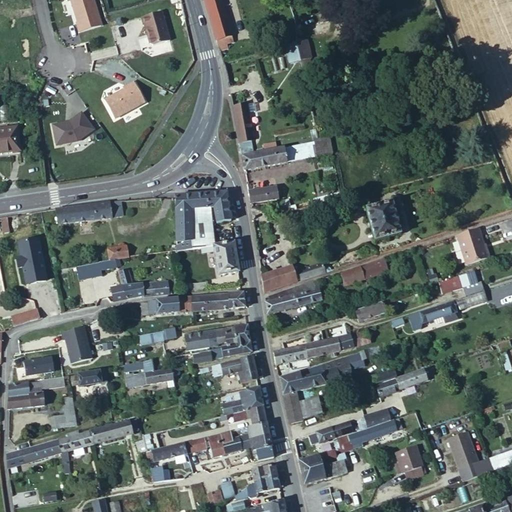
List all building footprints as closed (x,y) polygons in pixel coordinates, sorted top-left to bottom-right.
[(97,26),(90,0),(67,0),(74,23),(72,24),(75,32),(97,26)] [(223,0),(204,0),(217,40),(232,36),(234,35),(223,0)] [(170,45),(161,16),(142,21),(144,30),(145,30),(151,51),(170,45)] [(232,36),(217,40),(218,46),(233,42),(232,36)] [(297,44),(300,59),(301,62),(311,60),(307,42),(297,44)] [(297,43),(287,46),(291,61),(300,59),(297,44),(297,43)] [(115,123),(144,107),(132,87),(123,92),(124,94),(105,104),(115,123)] [(248,106),(233,109),(240,147),(253,144),(255,143),(248,106)] [(82,113),(70,122),(70,123),(66,124),(66,123),(53,125),(57,145),(78,142),(94,130),(82,113)] [(0,153),(20,151),(17,127),(0,129),(0,153)] [(333,153),(330,136),(314,142),(315,144),(319,157),(323,156),(333,153)] [(253,144),(240,147),(242,157),(255,155),(253,144)] [(319,157),(315,144),(284,150),(286,163),(319,157)] [(286,163),(284,150),(263,153),(257,154),(255,155),(242,157),(245,171),(286,163)] [(249,192),(251,204),(278,200),(276,188),(249,192)] [(226,193),(175,196),(176,210),(177,234),(178,252),(214,246),(216,246),(214,234),(210,208),(214,208),(217,223),(231,221),(226,193)] [(122,201),(112,201),(112,217),(122,217),(122,201)] [(392,201),(366,209),(375,241),(401,234),(392,201)] [(109,202),(56,210),(59,224),(111,218),(109,202)] [(476,228),(455,236),(465,265),(486,257),(476,228)] [(234,243),(216,246),(214,246),(218,276),(239,273),(234,243)] [(127,246),(116,248),(117,259),(129,258),(127,246)] [(108,249),(110,261),(117,259),(116,248),(108,249)] [(266,259),(259,260),(262,276),(269,274),(266,259)] [(388,271),(384,260),(361,268),(364,279),(388,271)] [(298,282),(326,273),(324,266),(323,263),(295,272),(298,282)] [(264,293),(298,282),(295,272),(293,266),(269,274),(262,276),(264,293)] [(364,279),(361,268),(341,274),(345,285),(364,279)] [(123,286),(127,299),(144,296),(144,297),(170,295),(169,281),(132,286),(127,270),(119,272),(123,286)] [(460,289),(457,279),(438,285),(441,296),(460,289)] [(468,280),(460,283),(464,298),(481,292),(483,292),(480,282),(470,285),(468,280)] [(322,300),(318,281),(303,285),(305,293),(285,297),(270,301),(266,302),(268,314),(322,300)] [(305,293),(303,285),(284,292),(285,297),(305,293)] [(93,292),(96,307),(127,299),(123,286),(93,292)] [(285,297),(284,292),(270,297),(270,301),(285,297)] [(481,292),(464,298),(453,301),(457,312),(484,303),(481,292)] [(192,297),(193,312),(245,308),(243,294),(216,295),(192,297)] [(192,297),(149,302),(150,315),(193,312),(192,297)] [(390,301),(383,303),(386,312),(392,310),(390,301)] [(457,312),(453,301),(419,312),(423,323),(444,317),(445,323),(457,319),(455,313),(457,313),(457,312)] [(386,312),(383,303),(383,302),(355,312),(359,322),(386,313),(386,312)] [(27,322),(39,319),(36,310),(12,317),(14,326),(27,322)] [(62,339),(65,348),(86,345),(81,325),(59,331),(61,339),(62,339)] [(250,343),(248,326),(236,328),(239,345),(250,343)] [(236,328),(216,331),(218,344),(226,343),(227,347),(239,345),(236,328)] [(177,340),(175,329),(164,331),(165,335),(165,338),(166,343),(177,340)] [(359,332),(363,344),(370,342),(367,329),(359,332)] [(218,344),(216,331),(208,333),(210,346),(218,345),(218,344)] [(161,332),(139,336),(141,346),(163,343),(163,339),(162,336),(161,332)] [(359,332),(352,334),(356,346),(363,344),(359,332)] [(210,346),(208,333),(185,336),(187,349),(210,346)] [(354,347),(350,335),(330,340),(332,353),(338,352),(354,347)] [(332,353),(330,340),(316,343),(318,356),(332,353)] [(397,340),(384,344),(387,352),(391,364),(404,360),(397,340)] [(98,352),(112,349),(111,341),(96,344),(98,352)] [(498,353),(510,349),(508,342),(496,346),(498,353)] [(252,353),(250,343),(239,345),(227,347),(211,350),(213,360),(252,353)] [(316,343),(306,345),(308,358),(318,356),(316,343)] [(384,344),(360,352),(362,360),(387,352),(384,344)] [(86,345),(65,348),(68,362),(89,356),(86,345)] [(306,345),(287,349),(290,362),(308,358),(306,345)] [(287,349),(274,352),(277,365),(290,362),(287,349)] [(52,356),(24,362),(27,377),(55,372),(52,356)] [(257,380),(253,357),(221,365),(224,376),(237,373),(238,376),(240,376),(242,384),(257,380)] [(506,357),(500,359),(503,371),(510,369),(506,357)] [(335,360),(322,364),(324,371),(337,368),(335,360)] [(151,361),(143,362),(146,374),(154,373),(151,361)] [(322,364),(280,377),(284,394),(297,391),(339,380),(337,368),(324,371),(322,364)] [(224,376),(221,365),(212,367),(215,378),(224,376)] [(395,378),(407,374),(405,366),(393,370),(395,378)] [(180,375),(179,368),(171,370),(172,377),(180,375)] [(154,373),(146,374),(127,378),(129,388),(173,381),(172,377),(171,370),(154,373)] [(375,384),(395,378),(393,370),(373,377),(375,384)] [(106,382),(104,371),(78,375),(79,384),(79,387),(106,382)] [(376,387),(380,397),(427,381),(424,371),(376,387)] [(79,384),(78,375),(70,377),(72,385),(79,384)] [(64,385),(62,377),(39,381),(39,382),(28,383),(31,395),(40,394),(40,389),(64,385)] [(10,387),(8,409),(44,406),(43,393),(40,394),(31,395),(28,383),(28,382),(10,387)] [(261,396),(259,388),(239,393),(241,400),(242,403),(250,402),(249,399),(261,396)] [(297,391),(284,394),(287,409),(291,425),(304,421),(304,419),(300,403),(297,391)] [(75,425),(72,396),(64,397),(65,406),(62,406),(63,413),(49,415),(52,429),(75,425)] [(262,406),(261,396),(249,399),(250,402),(251,408),(262,406)] [(300,403),(304,419),(324,414),(320,398),(300,403)] [(242,403),(241,400),(238,401),(241,411),(249,409),(251,408),(250,402),(242,403)] [(241,411),(238,401),(231,403),(233,413),(241,411)] [(233,413),(231,403),(223,405),(224,415),(233,413)] [(266,422),(262,406),(251,408),(249,409),(253,426),(266,422)] [(387,408),(364,416),(367,427),(390,420),(388,411),(387,408)] [(396,408),(388,411),(390,420),(390,422),(393,421),(396,431),(401,429),(398,420),(400,419),(396,408)] [(364,416),(363,415),(357,421),(360,432),(367,430),(367,427),(364,416)] [(129,421),(91,432),(94,445),(133,434),(129,421)] [(358,433),(360,443),(396,431),(393,421),(390,422),(367,430),(360,432),(358,433)] [(268,434),(266,422),(253,426),(247,427),(249,438),(254,437),(254,440),(263,438),(263,435),(268,434)] [(332,427),(335,437),(352,432),(349,422),(332,427)] [(319,442),(335,437),(332,427),(316,432),(319,442)] [(59,440),(62,454),(70,451),(94,445),(91,432),(79,435),(78,431),(67,434),(68,438),(59,440)] [(248,448),(245,435),(232,438),(230,431),(184,443),(187,454),(198,451),(198,450),(211,447),(213,457),(248,448)] [(451,447),(462,482),(492,470),(488,459),(477,463),(467,431),(451,436),(454,445),(451,447)] [(353,446),(360,443),(358,433),(338,439),(340,448),(341,453),(353,449),(353,446)] [(271,448),(268,434),(263,435),(263,438),(254,440),(254,437),(249,438),(252,452),(255,451),(271,448)] [(33,462),(62,454),(59,440),(30,448),(33,462)] [(146,452),(143,441),(136,443),(139,454),(146,452)] [(187,454),(184,443),(146,452),(149,463),(187,455),(187,454)] [(395,452),(399,463),(401,472),(402,473),(404,472),(406,479),(425,473),(416,446),(395,452)] [(21,451),(25,464),(33,462),(30,448),(21,451)] [(273,458),(271,448),(255,451),(257,461),(273,458)] [(334,450),(319,455),(321,463),(336,458),(334,450)] [(8,469),(25,464),(21,451),(7,455),(8,469)] [(62,454),(63,462),(71,462),(70,451),(62,454)] [(511,451),(490,460),(493,470),(511,463),(511,451)] [(299,462),(304,485),(325,479),(322,467),(321,463),(319,455),(299,462)] [(63,462),(64,475),(72,475),(71,462),(63,462)] [(322,467),(325,479),(344,473),(340,462),(322,467)] [(150,469),(154,483),(171,480),(171,474),(167,475),(166,466),(150,469)] [(254,482),(277,477),(275,466),(251,471),(254,482)] [(279,489),(277,477),(254,482),(257,494),(279,489)] [(257,494),(254,482),(233,496),(235,501),(247,498),(250,499),(256,498),(258,495),(257,494)] [(225,501),(231,497),(228,483),(220,485),(225,501)] [(210,506),(223,503),(221,490),(207,493),(210,506)] [(480,505),(482,511),(509,511),(511,511),(507,498),(506,496),(480,505)] [(284,511),(282,500),(270,503),(270,504),(262,506),(262,511),(249,511),(249,509),(234,511),(284,511)] [(94,511),(105,511),(104,501),(93,503),(94,511)] [(111,511),(119,511),(118,503),(111,505),(111,511)] [(228,511),(231,511),(244,509),(243,503),(228,506),(228,511)]
